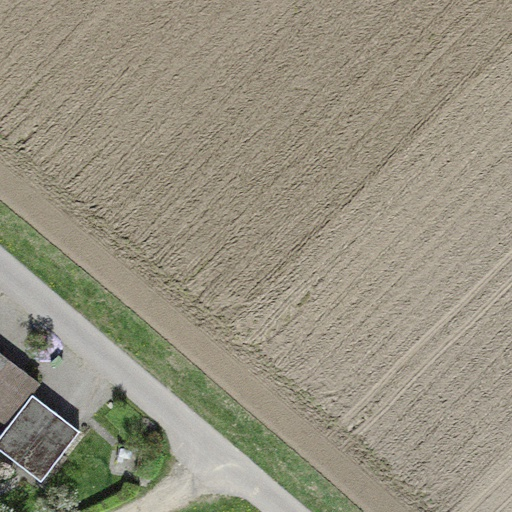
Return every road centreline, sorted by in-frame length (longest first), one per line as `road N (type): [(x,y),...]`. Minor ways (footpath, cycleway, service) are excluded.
road 1 (residential): [(0,245),(336,511)]
road 2 (track): [(142,511),(251,440)]
